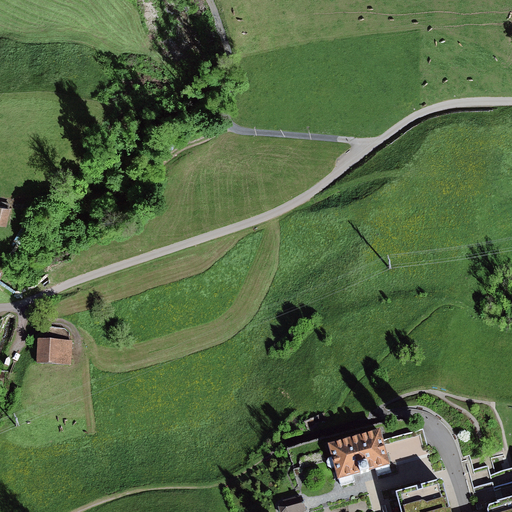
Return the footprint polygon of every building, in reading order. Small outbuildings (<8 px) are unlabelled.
[(9,210),(0,208),(0,226),(5,227),(9,210)] [(71,344),(34,343),(33,367),(71,368),(71,344)] [(382,439),(388,461),(424,451),(419,430),(382,439)] [(376,433),(324,449),(334,482),(386,466),(376,433)] [(511,511),(511,467),(489,474),(486,466),(468,471),(472,487),(479,511),(511,511)] [(447,511),(443,493),(421,499),(422,503),(418,504),(418,500),(395,506),(397,511),(447,511)] [(298,511),(304,511),(300,497),(275,504),(277,511),(298,511)]
